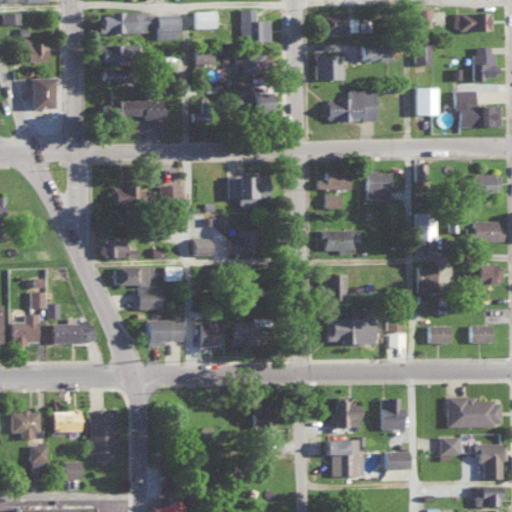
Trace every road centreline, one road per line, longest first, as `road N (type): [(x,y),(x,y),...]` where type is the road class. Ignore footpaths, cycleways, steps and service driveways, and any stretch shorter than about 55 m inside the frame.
road 1 (residential): [(75,156),(511,145)]
road 2 (residential): [(511,369),(133,379)]
road 3 (residential): [(300,511),(296,261)]
road 4 (tertiary): [(133,379),(68,211)]
road 5 (tertiary): [(75,156),(69,0)]
road 6 (residential): [(292,148),(289,0)]
road 7 (residential): [(137,497),(0,498)]
road 8 (residential): [(133,379),(0,379)]
road 9 (tertiary): [(137,511),(133,379)]
